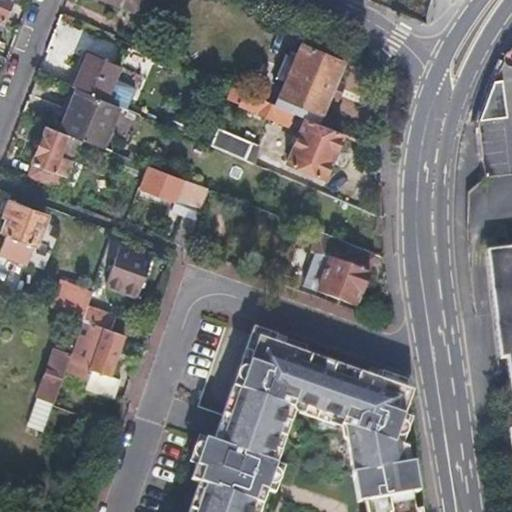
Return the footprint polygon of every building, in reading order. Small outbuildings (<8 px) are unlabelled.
[(18,0),(0,0),(0,21),(1,22),(7,7),(14,10),(18,0)] [(142,0),(111,0),(138,11),(142,0)] [(297,41),(271,101),(304,115),(314,119),(326,90),(333,92),(338,80),(332,77),(340,59),(297,41)] [(511,49),(483,102),(473,146),(470,183),(511,181),(511,49)] [(77,87),(108,100),(116,81),(123,66),(88,52),(74,86),(77,87)] [(108,100),(124,106),(132,88),(116,81),(108,100)] [(301,123),(304,115),(271,101),(259,96),(231,85),(226,98),(286,123),(288,117),(301,123)] [(107,148),(124,106),(108,100),(77,87),(60,129),(80,137),(107,148)] [(314,119),(304,115),(301,123),(286,158),(322,173),(340,130),(314,119)] [(28,175),(61,188),(66,175),(72,160),(80,137),(60,129),(48,124),(28,175)] [(255,141),(215,124),(208,142),(254,161),(255,141)] [(66,175),(76,179),(82,164),(72,160),(66,175)] [(143,187),(177,200),(185,179),(150,165),(143,187)] [(66,175),(61,188),(71,191),(76,179),(66,175)] [(209,188),(185,179),(177,200),(189,205),(202,210),(209,188)] [(8,215),(1,233),(33,244),(45,214),(9,201),(5,213),(8,215)] [(188,247),(202,210),(189,205),(175,242),(188,247)] [(319,231),(311,253),(313,254),(308,266),(320,270),(317,276),(323,279),(318,292),(355,305),(359,293),(362,294),(370,274),(367,273),(375,253),(319,231)] [(107,284),(138,295),(153,256),(121,244),(107,284)] [(511,249),(486,253),(499,358),(505,357),(511,412),(511,429),(507,430),(511,471),(511,249)] [(63,280),(54,306),(84,317),(88,305),(93,291),(63,280)] [(84,317),(83,319),(96,324),(97,320),(112,325),(116,316),(88,305),(84,317)] [(96,324),(83,319),(71,353),(65,370),(89,379),(93,370),(110,375),(124,335),(96,324)] [(264,511),(272,493),(280,496),(285,484),(290,471),(282,467),(298,425),(294,420),(297,411),(305,414),(303,416),(336,427),(335,423),(346,428),(344,439),(348,441),(356,505),(365,504),(366,511),(414,511),(412,496),(416,496),(410,453),(396,448),(407,421),(413,404),(411,394),(405,392),(407,383),(375,371),(371,380),(310,358),(307,349),(258,330),(247,357),(249,364),(254,366),(245,390),(237,387),(217,442),(208,438),(195,468),(197,469),(191,480),(199,483),(188,511),(264,511)] [(36,394),(53,401),(65,370),(71,353),(54,347),(36,394)] [(53,401),(36,394),(26,425),(41,430),(53,401)]
